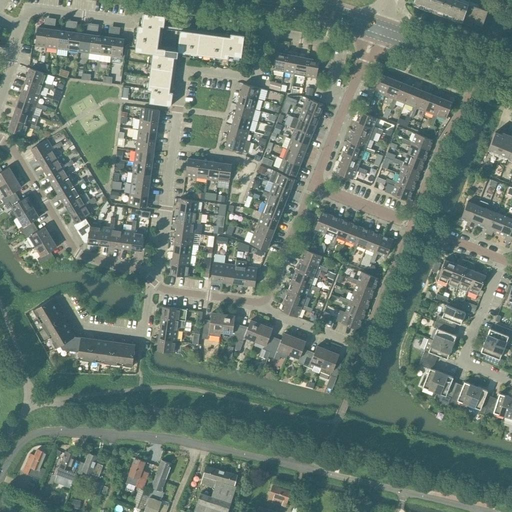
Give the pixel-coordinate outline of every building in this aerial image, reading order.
[(414,0),(413,4),(481,29),(488,11),(458,0),(414,0)] [(230,36),(221,35),(212,34),(203,32),(194,31),(193,31),(164,27),(165,23),(166,15),(144,12),(143,17),(140,17),(139,21),(135,50),(153,52),(148,90),(151,90),(149,103),(171,106),(173,92),(170,91),(175,55),(176,55),(178,51),(182,52),(191,53),(200,54),(209,55),(218,57),(229,58),(229,55),(241,56),(244,35),(231,33),(230,36)] [(38,27),(38,28),(35,46),(47,47),(49,29),(38,27)] [(60,30),(49,29),(47,47),(57,49),(60,30)] [(57,49),(68,50),(70,32),(60,30),(57,49)] [(81,33),(70,32),(68,50),(79,51),(81,33)] [(79,51),(89,53),(92,34),(81,33),(79,51)] [(103,36),(92,34),(89,53),(100,54),(103,36)] [(100,54),(111,56),(113,37),(103,36),(100,54)] [(113,37),(111,56),(122,57),(124,39),(113,37)] [(273,70),(284,72),(288,52),(284,51),(284,53),(276,52),(273,70)] [(284,72),(294,74),(298,56),(291,55),(291,53),(288,52),(284,72)] [(294,74),(305,76),(309,56),(305,55),(305,58),(298,56),(294,74)] [(309,56),(305,76),(316,78),(320,60),(312,59),(312,57),(309,56)] [(47,74),(30,68),(26,79),(43,84),(44,82),(47,74)] [(381,76),(374,91),(385,95),(391,79),(381,74),(381,76)] [(48,88),(49,84),(44,82),(43,84),(26,79),(23,89),(40,95),(43,86),(48,88)] [(391,79),(385,95),(393,98),(391,103),(395,105),(397,100),(395,99),(401,83),(391,79)] [(281,84),(270,81),(269,87),(280,90),(281,84)] [(258,99),(261,88),(243,83),(241,91),(239,90),(238,94),(258,99)] [(397,100),(405,103),(412,86),(401,83),(395,99),(397,100)] [(422,90),(412,86),(405,103),(413,106),(411,111),(415,113),(417,108),(415,107),(422,90)] [(37,103),(40,95),(23,89),(19,99),(36,105),(37,103)] [(417,108),(425,111),(432,94),(422,90),(415,107),(417,108)] [(255,109),(258,99),(238,94),(237,97),(239,98),(237,105),(255,109)] [(432,94),(425,111),(433,114),(431,119),(433,120),(435,121),(437,116),(435,115),(442,98),(432,94)] [(287,97),(285,102),(289,103),(295,106),(297,100),(287,97)] [(303,109),(321,116),(323,113),(321,112),(324,105),(307,98),(303,109)] [(435,115),(437,116),(445,119),(452,102),(442,98),(435,115)] [(42,105),(37,103),(36,105),(19,99),(16,109),(33,115),(35,107),(40,109),(42,105)] [(252,120),(255,109),(237,105),(235,112),(233,111),(232,115),(252,120)] [(140,119),(160,122),(160,118),(158,118),(159,110),(142,108),(140,119)] [(16,109),(12,120),(29,125),(30,123),(35,125),(36,125),(39,117),(33,115),(16,109)] [(299,119),(315,125),(318,118),(320,119),(321,116),(303,109),(299,119)] [(360,111),(355,122),(372,128),(373,126),(376,118),(360,111)] [(249,130),(252,120),(232,115),(232,118),(234,118),(232,125),(249,130)] [(295,129),(313,136),(315,133),(313,132),(315,125),(299,119),(293,117),(290,127),(295,129)] [(140,119),(139,130),(156,132),(157,125),(160,125),(160,122),(140,119)] [(28,127),(33,129),(35,125),(30,123),(29,125),(12,120),(9,130),(25,136),(28,127)] [(355,122),(352,132),(368,138),(373,140),(376,132),(378,128),(373,126),(372,128),(355,122)] [(246,141),(249,130),(232,125),(230,133),(228,132),(227,135),(246,141)] [(295,129),(291,139),(308,145),(310,138),(312,139),(313,136),(295,129)] [(137,140),(157,143),(158,140),(155,139),(156,132),(139,130),(137,140)] [(511,138),(508,137),(510,133),(503,130),(502,134),(495,132),(488,149),(511,158),(511,138)] [(352,132),(348,142),(364,148),(365,146),(368,138),(352,132)] [(407,140),(406,144),(411,146),(412,144),(428,150),(432,140),(416,133),(412,142),(407,140)] [(253,143),(246,141),(227,135),(226,139),(228,139),(226,147),(237,150),(236,153),(242,155),(243,152),(250,154),(253,143)] [(260,137),(258,144),(265,146),(267,139),(260,137)] [(37,145),(31,148),(37,158),(53,149),(51,147),(47,139),(37,145)] [(291,139),(287,149),(306,156),(307,153),(305,152),(308,145),(291,139)] [(137,140),(136,151),(154,153),(155,146),(157,146),(157,143),(137,140)] [(344,152),(360,158),(364,150),(369,152),(370,148),(365,146),(364,148),(348,142),(344,152)] [(37,158),(43,167),(58,158),(54,151),(58,148),(56,144),(51,147),(53,149),(37,158)] [(411,146),(408,154),(424,160),(428,150),(412,144),(411,146)] [(287,149),(283,159),(300,165),(302,159),(304,159),(306,156),(287,149)] [(136,151),(134,162),(154,164),(155,161),(153,161),(154,153),(136,151)] [(344,152),(340,162),(356,169),(357,167),(360,158),(344,152)] [(400,160),(398,164),(403,166),(404,164),(420,170),(424,160),(408,154),(405,162),(400,160)] [(188,158),(188,160),(185,176),(197,178),(199,158),(196,157),(195,159),(188,158)] [(63,166),(58,158),(43,167),(48,176),(64,167),(63,166)] [(197,178),(207,179),(210,161),(202,160),(203,158),(199,158),(197,178)] [(300,165),(283,159),(279,169),(297,177),(299,173),(297,172),(300,165)] [(115,166),(114,170),(120,170),(120,169),(122,169),(123,161),(117,160),(116,166),(115,166)] [(207,179),(218,180),(221,160),(217,160),(217,162),(210,161),(207,179)] [(221,160),(218,180),(229,182),(232,164),(224,163),(224,161),(221,160)] [(134,162),(133,172),(151,175),(152,168),(154,168),(154,164),(134,162)] [(336,172),(352,179),(356,170),(361,172),(362,168),(357,167),(356,169),(340,162),(336,172)] [(48,176),(54,186),(69,177),(65,169),(69,166),(67,163),(63,166),(64,167),(48,176)] [(403,166),(400,174),(417,180),(420,170),(404,164),(403,166)] [(260,166),(258,172),(264,174),(267,168),(260,166)] [(0,171),(0,186),(15,177),(9,167),(0,172),(0,171)] [(274,183),(290,189),(293,182),(295,183),(296,179),(273,170),(269,181),(274,183)] [(151,175),(133,172),(131,183),(151,186),(152,182),(150,182),(151,175)] [(413,191),(417,180),(400,174),(397,182),(392,180),(390,184),(395,186),(396,184),(413,191)] [(5,204),(15,197),(13,192),(21,187),(15,177),(0,186),(6,196),(2,199),(5,204)] [(74,184),(69,177),(54,186),(59,195),(75,186),(74,184)] [(59,195),(65,204),(80,195),(76,188),(80,185),(78,181),(74,184),(75,186),(59,195)] [(113,181),(112,189),(121,190),(121,182),(113,181)] [(131,183),(130,194),(148,196),(149,189),(151,189),(151,186),(131,183)] [(274,183),(270,193),(288,200),(290,197),(288,196),(290,189),(274,183)] [(409,201),(413,191),(396,184),(395,186),(392,194),(409,201)] [(80,195),(65,204),(71,213),(86,204),(85,202),(89,200),(85,193),(81,196),(80,195)] [(270,193),(266,203),(282,209),(285,203),(287,203),(288,200),(270,193)] [(148,196),(130,194),(128,205),(148,208),(149,204),(147,203),(148,196)] [(18,216),(33,207),(27,197),(18,202),(15,197),(5,204),(8,209),(12,206),(18,216)] [(179,210),(197,212),(199,201),(179,198),(178,202),(180,202),(179,210)] [(71,213),(76,223),(74,224),(78,229),(88,223),(85,218),(92,214),(87,206),(92,203),(89,200),(85,202),(86,204),(71,213)] [(469,226),(477,205),(467,201),(461,218),(468,221),(466,225),(469,226)] [(478,205),(469,226),(473,227),(474,224),(480,226),(487,209),(489,204),(479,201),(478,205)] [(266,203),(262,213),(280,220),(282,217),(280,216),(282,209),(266,203)] [(33,207),(18,216),(24,226),(19,229),(22,234),(33,227),(30,222),(39,217),(33,207)] [(488,234),(496,213),(487,209),(480,226),(487,228),(485,232),(488,234)] [(141,216),(140,217),(143,217),(142,220),(148,220),(150,211),(141,210),(141,216)] [(176,217),(176,220),(196,223),(200,223),(201,213),(197,212),(179,210),(178,217),(176,217)] [(325,233),(332,216),(322,212),(315,228),(325,233)] [(506,216),(499,233),(505,236),(504,240),(507,241),(511,228),(511,213),(508,212),(506,216)] [(262,213),(258,223),(275,229),(277,223),(279,223),(280,220),(262,213)] [(506,216),(496,213),(488,234),(492,235),(493,231),(499,233),(506,216)] [(217,215),(216,226),(218,226),(223,227),(224,227),(225,216),(219,215),(217,215)] [(332,216),(325,233),(334,236),(332,241),(336,242),(338,237),(336,236),(342,220),(332,216)] [(196,223),(176,220),(175,223),(177,224),(176,231),(194,233),(196,223)] [(352,224),(342,220),(336,236),(338,237),(346,240),(352,224)] [(90,225),(88,223),(78,229),(81,234),(85,242),(88,242),(88,243),(99,244),(101,227),(90,225)] [(109,246),(120,247),(122,230),(114,228),(114,223),(110,223),(110,228),(112,228),(109,246)] [(258,223),(254,233),(273,240),(274,237),(272,236),(275,229),(258,223)] [(352,224),(346,240),(354,244),(352,249),(356,250),(358,245),(356,244),(362,228),(352,224)] [(131,249),(142,250),(144,233),(135,231),(136,226),(132,226),(131,231),(133,231),(131,249)] [(35,246),(51,237),(45,227),(36,232),(33,227),(22,234),(25,239),(30,236),(35,246)] [(112,228),(110,228),(101,227),(99,244),(109,246),(112,228)] [(362,228),(356,244),(358,245),(366,248),(372,232),(362,228)] [(133,231),(131,231),(122,230),(120,247),(131,249),(133,231)] [(193,244),(194,233),(176,231),(175,238),(173,238),(173,241),(193,244)] [(372,232),(366,248),(374,251),(372,256),(376,258),(378,253),(376,252),(382,236),(372,232)] [(273,240),(254,233),(250,244),(267,250),(269,243),(271,244),(273,240)] [(382,236),(376,252),(378,253),(386,256),(392,242),(392,241),(393,240),(382,236)] [(51,237),(35,246),(41,256),(37,259),(40,264),(51,257),(48,252),(57,247),(51,237)] [(193,244),(173,241),(172,245),(174,245),(173,252),(191,255),(193,244)] [(304,249),(300,260),(317,266),(318,264),(321,256),(304,249)] [(190,266),(191,255),(173,252),(172,260),(170,259),(170,263),(190,266)] [(447,283),(455,264),(445,259),(437,279),(447,283)] [(235,265),(233,283),(240,284),(240,286),(243,286),(246,266),(247,261),(236,260),(235,265)] [(300,260),(296,270),(313,276),(316,268),(321,270),(323,266),(318,264),(317,266),(300,260)] [(222,284),(225,264),(213,262),(212,269),(211,280),(219,281),(219,283),(222,284)] [(190,266),(170,263),(169,266),(171,267),(170,274),(188,277),(190,266)] [(225,264),(222,284),(225,284),(226,282),(233,283),(235,265),(225,264)] [(447,283),(458,287),(465,267),(455,264),(447,283)] [(246,266),(243,286),(247,287),(247,285),(255,286),(257,268),(246,266)] [(458,287),(468,291),(475,271),(465,267),(458,287)] [(296,270),(292,280),(309,286),(310,284),(313,276),(296,270)] [(475,271),(468,291),(478,295),(486,276),(475,271)] [(361,272),(358,280),(353,278),(352,282),(357,284),(357,282),(374,289),(378,278),(361,272)] [(292,280),(288,290),(305,296),(308,288),(313,290),(315,286),(310,284),(309,286),(292,280)] [(357,282),(357,284),(353,292),(370,299),(374,289),(357,282)] [(288,290),(285,300),(301,306),(302,304),(307,306),(310,298),(305,296),(288,290)] [(344,302),(349,304),(349,302),(366,309),(370,299),(353,292),(350,300),(345,298),(344,302)] [(39,319),(60,307),(58,303),(56,305),(52,298),(33,310),(39,319)] [(285,300),(280,310),(297,317),(300,308),(305,310),(307,306),(302,304),(301,306),(285,300)] [(349,304),(346,312),(362,319),(366,309),(349,302),(349,304)] [(454,328),(457,323),(460,324),(465,312),(446,305),(442,316),(438,315),(436,321),(454,328)] [(160,314),(159,317),(185,321),(187,310),(163,306),(162,314),(160,314)] [(39,319),(45,329),(64,317),(60,311),(62,310),(60,307),(39,319)] [(362,319),(346,312),(341,310),(337,321),(358,329),(362,319)] [(220,337),(221,332),(223,314),(212,313),(210,322),(204,322),(202,334),(202,338),(208,339),(209,335),(220,337)] [(223,314),(221,332),(232,334),(231,338),(237,340),(240,327),(233,326),(235,316),(223,314)] [(45,329),(50,338),(71,325),(69,322),(67,323),(64,317),(45,329)] [(160,328),(178,331),(178,328),(181,328),(184,328),(185,325),(185,321),(159,317),(159,321),(161,321),(160,328)] [(240,327),(237,340),(242,341),(244,337),(255,341),(262,324),(251,320),(247,329),(240,327)] [(437,329),(433,340),(451,347),(456,336),(452,334),(454,328),(436,321),(433,327),(437,329)] [(262,324),(255,341),(266,345),(264,350),(262,349),(259,357),(263,358),(263,357),(267,359),(268,356),(274,340),(269,338),(272,328),(262,324)] [(504,347),(508,336),(511,338),(511,337),(511,330),(496,324),(494,330),(490,329),(485,340),(504,347)] [(71,325),(50,338),(56,347),(60,345),(75,336),(71,329),(73,328),(71,325)] [(176,341),(178,331),(160,328),(159,335),(157,335),(157,339),(176,341)] [(280,342),(274,340),(268,356),(279,361),(280,356),(286,358),(288,354),(295,337),(284,333),(280,342)] [(79,352),(81,335),(77,334),(77,336),(75,336),(60,345),(63,349),(79,352)] [(89,361),(92,338),(85,337),(85,335),(81,335),(79,352),(78,359),(89,361)] [(100,362),(103,338),(99,337),(99,339),(92,338),(89,361),(100,362)] [(295,337),(288,354),(299,358),(297,362),(303,365),(308,353),(302,351),(306,341),(295,337)] [(103,338),(100,362),(110,363),(113,341),(106,340),(107,338),(103,338)] [(429,338),(422,357),(435,362),(438,355),(447,359),(451,347),(433,340),(429,338)] [(175,353),(176,341),(157,339),(156,342),(158,342),(157,350),(175,353)] [(110,363),(121,365),(124,341),(121,340),(120,342),(113,341),(110,363)] [(500,358),(504,347),(485,340),(481,352),(484,353),(482,359),(501,366),(503,360),(500,358)] [(124,341),(121,365),(132,366),(135,344),(128,343),(128,341),(124,341)] [(308,353),(303,365),(319,371),(321,367),(328,350),(317,346),(313,355),(308,353)] [(336,378),(341,366),(335,364),(339,354),(328,350),(321,367),(332,371),(330,375),(336,378)] [(432,369),(435,362),(422,357),(419,364),(430,369),(423,387),(434,391),(441,373),(432,369)] [(457,383),(452,381),(453,377),(441,373),(434,391),(438,393),(437,396),(437,398),(438,400),(439,402),(440,403),(443,404),(445,405),(446,404),(448,406),(450,402),(457,383)] [(457,383),(450,402),(456,404),(458,400),(469,405),(476,386),(464,382),(463,385),(457,383)] [(492,397),(486,394),(487,391),(476,386),(469,405),(480,409),(478,413),(485,416),(492,397)] [(497,399),(492,397),(485,416),(492,418),(494,412),(505,416),(511,397),(499,393),(497,399)] [(505,416),(503,422),(511,424),(511,397),(505,416)] [(28,474),(29,472),(31,467),(39,470),(46,453),(38,449),(35,456),(30,454),(23,471),(28,474)] [(65,451),(56,474),(73,481),(76,473),(77,469),(80,462),(73,459),(75,455),(65,451)] [(97,457),(88,454),(84,464),(80,462),(77,473),(82,475),(83,471),(91,474),(99,477),(103,466),(95,462),(97,457)] [(145,461),(135,458),(127,480),(126,483),(143,490),(150,473),(142,470),(145,461)] [(157,500),(171,464),(161,461),(149,492),(143,510),(148,511),(165,511),(168,507),(160,504),(161,501),(157,500)] [(237,475),(206,466),(201,483),(214,487),(233,491),(237,475)] [(99,495),(103,483),(96,481),(92,493),(99,495)] [(290,492),(273,486),(268,501),(285,507),(290,492)] [(233,491),(214,487),(210,496),(200,493),(193,511),(226,511),(230,503),(233,492),(233,491)] [(132,506),(143,510),(149,492),(139,489),(132,506)]
